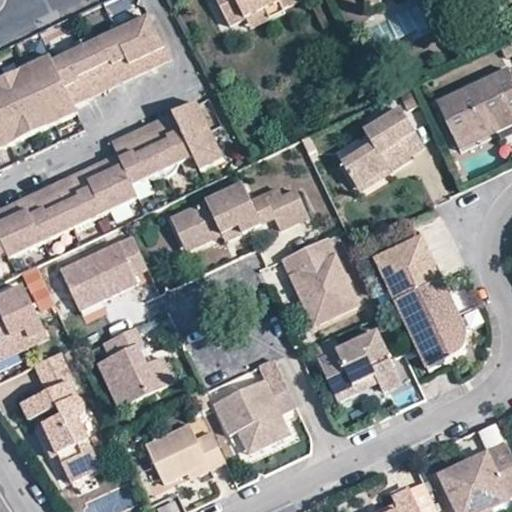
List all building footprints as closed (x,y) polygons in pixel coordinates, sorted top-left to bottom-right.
[(216,0),(230,28),(247,19),(280,4),(283,11),(301,2),(299,0),(216,0)] [(365,0),(369,8),(384,1),(383,0),(365,0)] [(441,0),(447,10),(459,4),(457,0),(441,0)] [(247,19),(253,29),(285,13),(283,11),(280,4),(247,19)] [(118,32),(139,21),(137,16),(116,26),(118,32)] [(0,149),(65,118),(74,114),(70,106),(86,98),(84,93),(118,77),(120,82),(151,67),(148,62),(165,54),(148,17),(139,21),(118,32),(101,40),(97,39),(90,38),(85,39),(79,40),(73,44),(68,49),(65,54),(64,57),(50,64),(47,57),(34,63),(0,78),(0,149)] [(168,59),(165,54),(148,62),(151,67),(168,59)] [(438,103),(458,146),(511,121),(511,123),(511,75),(509,69),(438,103)] [(86,98),(120,82),(118,77),(84,93),(86,98)] [(0,259),(1,261),(114,207),(138,195),(134,186),(145,181),(151,182),(157,183),(163,182),(168,180),(173,176),(177,171),(178,169),(179,165),(195,158),(202,171),(224,160),(196,102),(154,122),(158,128),(125,144),(122,138),(108,144),(116,161),(97,170),(94,164),(91,165),(64,178),(67,185),(35,200),(31,193),(2,208),(5,214),(0,216),(0,259)] [(343,165),(358,189),(389,169),(393,175),(413,162),(408,154),(423,144),(402,111),(365,133),(374,147),(343,165)] [(458,146),(461,152),(511,128),(511,123),(511,121),(458,146)] [(154,122),(122,138),(125,144),(158,128),(154,122)] [(113,155),(94,164),(97,170),(116,161),(113,155)] [(358,189),(361,194),(393,175),(389,169),(358,189)] [(64,178),(31,193),(35,200),(67,185),(64,178)] [(243,188),(223,197),(238,227),(242,234),(274,219),(281,231),(308,218),(296,194),(284,200),(279,191),(251,205),(243,188)] [(172,222),(182,243),(199,234),(204,244),(222,235),(238,227),(223,197),(172,222)] [(222,235),(225,242),(242,234),(238,227),(222,235)] [(182,243),(187,253),(204,244),(199,234),(182,243)] [(135,279),(132,272),(147,265),(133,238),(119,244),(62,271),(78,307),(90,301),(93,308),(138,286),(135,279)] [(304,293),(321,326),(362,305),(329,238),(283,260),(300,295),(304,293)] [(433,267),(440,280),(442,280),(422,238),(405,246),(412,260),(418,257),(425,271),(433,267)] [(397,302),(430,370),(454,359),(458,356),(460,353),(462,351),(464,348),(465,346),(466,342),(467,339),(467,336),(467,332),(466,327),(464,323),(442,280),(440,280),(433,267),(425,271),(418,257),(412,260),(405,246),(378,260),(385,275),(391,273),(398,285),(406,281),(413,295),(397,302)] [(135,279),(150,272),(147,265),(132,272),(135,279)] [(385,275),(397,302),(413,295),(406,281),(398,285),(391,273),(385,275)] [(0,362),(21,352),(16,342),(43,329),(25,289),(0,300),(0,362)] [(300,295),(316,328),(321,326),(304,293),(300,295)] [(78,307),(81,313),(93,308),(90,301),(78,307)] [(101,364),(123,408),(176,383),(164,357),(155,362),(148,365),(140,345),(145,342),(139,328),(105,344),(112,358),(101,364)] [(16,342),(21,352),(48,339),(43,329),(16,342)] [(321,360),(339,398),(356,389),(378,379),(384,392),(403,383),(378,332),(321,360)] [(140,345),(148,365),(155,362),(145,342),(140,345)] [(39,429),(53,460),(60,456),(89,442),(80,423),(83,422),(86,419),(87,418),(88,415),(88,413),(88,409),(87,407),(86,404),(84,402),(82,400),(79,399),(71,382),(73,381),(60,355),(35,367),(47,392),(21,405),(29,421),(59,407),(63,418),(39,429)] [(266,381),(215,407),(230,438),(238,434),(248,429),(259,452),(289,437),(280,416),(297,408),(274,361),(260,368),(266,381)] [(339,398),(342,403),(359,395),(356,389),(339,398)] [(496,422),(478,430),(486,447),(504,439),(496,422)] [(150,446),(167,483),(190,472),(208,463),(211,469),(225,462),(212,434),(198,440),(191,426),(150,446)] [(249,456),(259,452),(248,429),(238,434),(249,456)] [(60,456),(72,483),(93,474),(84,456),(93,451),(89,442),(60,456)] [(442,475),(459,511),(490,511),(494,510),(511,501),(511,499),(511,498),(511,497),(511,450),(509,443),(489,453),(492,461),(485,464),(481,457),(442,475)] [(84,456),(93,474),(102,469),(93,451),(84,456)] [(481,457),(485,464),(492,461),(489,453),(481,457)] [(190,472),(192,478),(211,469),(208,463),(190,472)] [(422,511),(412,490),(395,499),(398,504),(401,510),(397,511),(422,511)] [(161,510),(162,511),(175,511),(179,510),(176,502),(161,510)]
